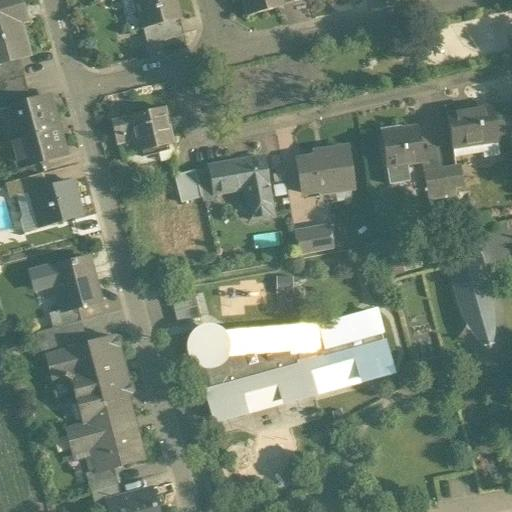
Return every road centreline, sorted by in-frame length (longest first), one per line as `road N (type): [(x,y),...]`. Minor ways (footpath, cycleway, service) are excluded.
road 1 (residential): [(75,91),(190,511)]
road 2 (residential): [(177,66),(203,136),(511,67)]
road 3 (residential): [(221,54),(450,0)]
